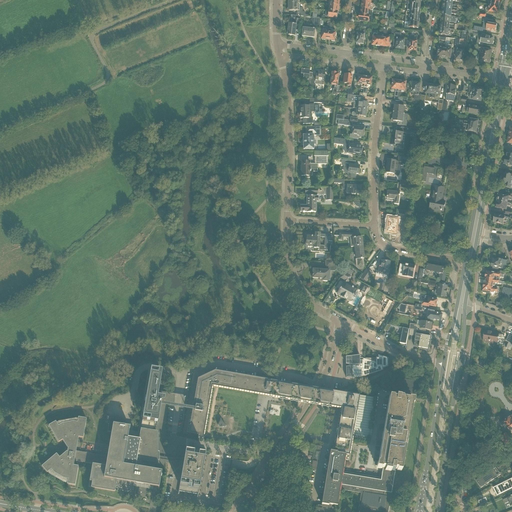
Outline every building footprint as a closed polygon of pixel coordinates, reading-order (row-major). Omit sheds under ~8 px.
[(289,10),(294,10),(294,11),(297,11),(296,15),(296,16),(301,16),(305,17),(308,17),(308,15),(306,15),(305,15),(305,13),(304,12),(303,12),(303,9),(302,8),(299,8),(299,3),(289,3),(289,10)] [(442,5),(442,6),(443,7),(443,10),(457,11),(458,11),(458,9),(458,8),(457,8),(454,8),(455,5),(452,5),(452,4),(443,3),(443,4),(442,5)] [(500,7),(490,5),(490,8),(487,8),(485,8),(485,11),(498,13),(499,10),(500,10),(500,8),(500,7)] [(291,15),(293,16),(292,24),(289,24),(289,29),(288,29),(287,33),(288,34),(288,35),(289,35),(289,36),(290,36),(290,35),(295,36),(297,23),(293,22),(294,15),(291,15)] [(484,17),(483,22),(484,22),(486,23),(487,23),(486,30),(490,31),(495,32),(497,24),(493,23),(492,23),(492,22),(492,21),(493,19),(486,18),(485,18),(484,17)] [(440,26),(440,27),(441,28),(440,29),(449,30),(454,30),(454,27),(455,24),(450,24),(450,23),(445,22),(445,23),(441,23),(441,25),(440,26)] [(303,31),(302,36),(315,38),(315,33),(316,26),(310,25),(310,28),(309,28),(303,27),(303,31)] [(468,32),(468,34),(478,36),(476,44),(477,45),(482,45),(483,43),(492,45),(492,44),(493,44),(494,41),(493,40),(493,38),(486,37),(487,36),(483,35),(484,33),(470,30),(469,30),(468,32)] [(357,43),(363,44),(365,31),(362,31),(362,34),(358,33),(357,43)] [(374,31),(372,45),(373,45),(376,45),(376,46),(380,46),(382,35),(377,34),(378,32),(374,31)] [(395,34),(393,46),(394,46),(397,46),(396,48),(399,49),(402,50),(402,49),(403,49),(404,44),(404,40),(401,40),(401,34),(396,33),(396,31),(395,31),(395,33),(395,34)] [(382,35),(380,46),(390,47),(391,42),(389,42),(389,38),(384,38),(385,33),(382,32),(382,35)] [(406,47),(409,47),(409,50),(410,50),(410,51),(413,51),(413,50),(416,51),(416,48),(417,41),(417,42),(417,37),(418,36),(416,35),(416,36),(415,36),(414,38),(411,38),(411,36),(408,35),(407,40),(406,47)] [(455,39),(455,45),(458,46),(457,49),(457,50),(457,54),(456,59),(459,59),(460,60),(461,60),(462,59),(463,60),(464,55),(464,51),(461,50),(461,47),(461,46),(460,45),(460,40),(456,39),(455,39)] [(445,46),(444,57),(445,58),(446,58),(447,58),(450,58),(450,57),(451,52),(454,53),(454,51),(451,50),(452,46),(452,45),(446,44),(445,44),(445,46)] [(481,52),(481,55),(490,57),(490,56),(491,56),(492,54),(491,53),(492,50),(482,48),(482,45),(477,45),(476,51),(481,52)] [(490,57),(481,55),(477,54),(476,57),(480,58),(479,61),(480,61),(480,62),(482,63),(483,62),(489,63),(490,57)] [(301,74),(300,81),(303,82),(307,83),(307,87),(311,87),(311,85),(312,79),(309,78),(309,75),(308,75),(309,72),(309,70),(306,70),(306,69),(304,69),(304,70),(301,69),(300,74),(301,74)] [(311,87),(310,90),(311,90),(315,90),(315,89),(315,88),(315,85),(315,84),(323,85),(323,82),(324,77),(324,72),(318,71),(318,75),(316,75),(315,76),(312,76),(312,79),(311,85),(311,87)] [(331,78),(330,85),(334,85),(334,89),(333,93),(336,93),(339,93),(339,91),(340,86),(337,86),(338,74),(336,74),(336,73),(331,73),(331,78)] [(348,95),(350,95),(352,95),(352,94),(352,93),(353,86),(350,85),(351,75),(350,75),(350,74),(346,74),(344,74),(343,83),(347,84),(346,88),(348,88),(348,95)] [(363,90),(363,94),(366,94),(367,93),(368,92),(367,91),(367,90),(366,90),(366,88),(369,85),(370,85),(371,84),(370,83),(371,81),(372,78),(371,78),(371,77),(368,76),(367,77),(365,77),(363,90)] [(402,81),(399,81),(397,97),(401,98),(401,91),(405,91),(406,82),(405,82),(405,81),(403,81),(402,81)] [(411,88),(411,91),(412,91),(411,95),(415,95),(414,99),(414,100),(421,103),(421,100),(418,99),(418,95),(419,89),(420,84),(416,83),(417,82),(414,82),(414,83),(413,83),(412,88),(411,88)] [(448,85),(446,101),(454,102),(456,86),(451,85),(451,84),(450,84),(450,83),(449,83),(449,84),(448,84),(448,85)] [(421,103),(420,108),(424,108),(425,101),(431,102),(434,85),(431,85),(430,85),(430,84),(429,84),(428,84),(427,84),(426,89),(425,96),(421,96),(421,100),(421,103)] [(434,85),(431,102),(438,103),(439,100),(440,86),(439,85),(438,85),(437,85),(437,86),(434,85)] [(470,87),(469,92),(483,95),(484,89),(479,88),(478,88),(474,87),(473,87),(470,87)] [(458,92),(457,101),(459,101),(466,103),(467,99),(461,98),(461,92),(458,92)] [(467,93),(467,97),(468,98),(468,99),(481,101),(482,95),(483,95),(483,96),(483,95),(469,92),(469,93),(467,93)] [(357,104),(357,108),(366,109),(367,103),(362,102),(362,101),(353,100),(352,103),(357,104)] [(300,114),(300,116),(300,118),(303,118),(303,124),(313,124),(312,118),(311,118),(311,111),(313,111),(314,111),(314,104),(313,104),(309,104),(304,105),(304,106),(300,106),(300,114)] [(393,112),(394,112),(403,114),(404,107),(395,105),(394,112),(393,112)] [(463,108),(462,112),(479,115),(480,114),(480,115),(481,111),(480,111),(481,108),(466,105),(465,105),(465,106),(464,108),(463,108)] [(351,115),(352,115),(354,115),(355,115),(356,116),(361,116),(365,116),(366,109),(357,108),(356,108),(355,111),(355,112),(353,112),(352,113),(351,114),(351,115)] [(394,112),(393,121),(397,121),(397,123),(397,125),(406,126),(408,114),(403,114),(394,112)] [(464,124),(463,127),(466,127),(465,130),(468,131),(471,132),(476,133),(477,127),(464,124)] [(353,139),(358,139),(359,135),(363,136),(363,134),(364,128),(353,126),(352,134),(353,135),(353,139)] [(303,140),(302,140),(302,145),(303,145),(303,150),(304,150),(304,151),(309,151),(309,150),(313,149),(313,150),(313,145),(315,145),(315,140),(313,140),(313,136),(315,136),(316,135),(320,135),(320,130),(320,129),(320,127),(308,127),(308,133),(306,133),(306,134),(306,135),(303,135),(303,140)] [(391,134),(390,145),(395,145),(395,144),(402,145),(402,143),(404,143),(405,135),(403,135),(403,133),(410,134),(411,132),(417,133),(417,129),(404,127),(404,128),(401,128),(401,131),(402,131),(402,132),(401,132),(397,132),(396,135),(391,134)] [(345,148),(345,153),(349,153),(355,154),(360,154),(361,147),(362,147),(362,146),(357,146),(354,146),(346,144),(345,148)] [(327,156),(314,156),(314,161),(314,163),(310,163),(310,162),(301,162),(301,176),(305,176),(305,177),(309,178),(309,176),(312,176),(312,173),(312,172),(313,172),(317,172),(317,164),(327,164),(327,156)] [(386,173),(391,173),(394,174),(395,165),(403,166),(404,165),(412,166),(413,158),(399,156),(398,161),(388,160),(387,172),(386,172),(386,173)] [(342,159),(342,165),(345,165),(344,172),(348,173),(348,176),(355,177),(355,174),(358,174),(359,166),(354,165),(355,162),(356,161),(342,159)] [(424,169),(422,177),(426,177),(427,173),(433,175),(434,171),(424,169)] [(500,180),(500,182),(500,183),(500,184),(505,184),(505,187),(510,188),(511,188),(511,187),(511,174),(511,175),(507,175),(502,174),(501,179),(500,180)] [(346,194),(350,194),(355,194),(355,193),(360,193),(360,186),(361,186),(347,185),(343,184),(342,189),(346,189),(346,194)] [(388,191),(387,199),(395,200),(394,204),(399,204),(401,192),(403,192),(405,193),(410,193),(411,186),(398,184),(398,189),(396,189),(392,189),(392,191),(388,191)] [(430,209),(438,210),(443,211),(445,202),(440,201),(442,187),(435,186),(432,200),(431,200),(430,209)] [(324,191),(324,195),(326,195),(326,201),(333,201),(333,188),(305,188),(305,195),(307,195),(307,196),(307,206),(300,206),(300,212),(303,212),(303,213),(304,213),(304,212),(307,212),(316,212),(316,202),(318,202),(318,197),(317,197),(317,195),(318,195),(318,191),(324,191)] [(497,201),(507,203),(508,200),(511,200),(511,198),(511,197),(510,197),(498,195),(498,198),(497,198),(496,200),(497,201)] [(358,210),(359,206),(348,205),(348,202),(337,201),(337,208),(346,209),(346,216),(354,217),(354,215),(361,215),(362,210),(358,210)] [(507,203),(497,201),(496,204),(495,207),(496,207),(496,208),(506,210),(507,206),(511,207),(511,204),(507,203)] [(387,218),(386,223),(388,223),(387,232),(389,232),(389,233),(397,234),(398,220),(408,221),(408,215),(396,213),(395,219),(388,218),(387,218)] [(495,215),(494,220),(493,220),(493,221),(493,222),(493,223),(494,223),(495,224),(496,224),(496,223),(500,224),(503,224),(504,224),(508,225),(509,218),(499,216),(495,215)] [(306,244),(314,245),(314,248),(318,248),(318,250),(327,250),(328,241),(329,234),(325,234),(320,234),(320,233),(315,233),(315,234),(311,234),(311,236),(306,236),(306,240),(305,243),(306,243),(306,244)] [(340,233),(339,240),(343,240),(343,238),(343,237),(343,236),(350,236),(350,237),(351,247),(355,246),(362,246),(362,245),(363,245),(362,241),(362,242),(361,237),(359,238),(359,236),(355,236),(355,234),(340,233)] [(362,246),(355,246),(357,267),(359,268),(362,268),(363,266),(362,259),(364,259),(362,246)] [(490,264),(490,265),(491,265),(491,266),(496,267),(503,269),(505,267),(505,265),(506,266),(508,266),(511,265),(510,264),(509,259),(506,260),(506,261),(493,259),(492,263),(491,263),(491,264),(490,264)] [(327,268),(327,270),(312,269),(312,272),(313,272),(312,278),(323,278),(322,280),(328,281),(328,280),(329,280),(329,278),(328,278),(329,268),(335,267),(334,260),(325,261),(326,268),(327,268)] [(379,267),(378,271),(379,271),(379,274),(386,276),(387,272),(388,272),(389,267),(388,267),(389,262),(381,261),(380,266),(379,266),(379,267)] [(401,265),(399,272),(403,272),(403,276),(408,277),(413,278),(414,273),(415,266),(405,264),(405,265),(401,265)] [(439,280),(444,281),(446,270),(444,270),(444,268),(427,265),(427,270),(425,270),(424,275),(429,276),(429,271),(440,273),(439,280)] [(367,269),(361,278),(361,279),(364,281),(365,281),(371,271),(367,269)] [(343,272),(340,278),(344,280),(343,283),(345,285),(347,282),(348,282),(351,276),(343,272)] [(485,275),(485,276),(485,277),(485,278),(499,281),(500,277),(503,278),(504,275),(501,274),(486,272),(486,274),(485,275)] [(412,286),(407,290),(410,293),(416,288),(417,281),(413,281),(412,286)] [(340,289),(337,294),(342,296),(342,297),(344,298),(345,298),(350,301),(354,293),(355,293),(357,290),(357,289),(358,289),(351,285),(350,287),(349,287),(349,286),(348,286),(345,285),(343,283),(340,289)] [(362,289),(360,292),(365,295),(369,288),(363,284),(361,288),(362,289)] [(495,286),(484,284),(484,285),(483,285),(483,286),(483,287),(482,292),(490,294),(490,291),(497,293),(498,290),(494,289),(495,286)] [(438,293),(438,296),(440,296),(445,297),(446,294),(447,290),(446,290),(447,286),(442,285),(440,285),(439,287),(439,288),(438,293)] [(505,299),(511,300),(511,291),(511,289),(503,288),(502,292),(506,295),(505,299)] [(424,306),(429,307),(429,306),(436,307),(436,304),(437,304),(438,301),(437,301),(437,298),(426,296),(425,301),(422,301),(422,306),(424,306)] [(385,298),(378,311),(388,317),(395,304),(385,298)] [(400,304),(397,308),(399,309),(398,312),(405,314),(407,305),(400,304)] [(429,310),(427,319),(434,320),(434,319),(441,321),(442,314),(434,313),(434,311),(429,310)] [(417,331),(425,332),(426,329),(430,330),(432,323),(421,321),(421,325),(417,325),(410,323),(409,329),(410,329),(417,330),(417,331)] [(479,330),(477,345),(484,346),(485,337),(493,338),(492,348),(499,349),(500,339),(499,339),(501,330),(496,330),(497,327),(489,326),(489,328),(484,328),(484,331),(479,330)] [(406,344),(409,329),(400,327),(400,334),(402,334),(400,343),(406,344)] [(410,329),(409,335),(415,336),(414,346),(420,347),(427,348),(430,333),(425,332),(417,331),(417,330),(410,329)] [(360,355),(345,357),(345,364),(348,364),(348,367),(346,367),(346,378),(360,377),(382,370),(382,368),(388,366),(388,364),(386,364),(386,360),(388,360),(388,358),(388,359),(388,358),(378,355),(378,356),(378,358),(378,360),(376,360),(376,358),(363,358),(363,360),(359,360),(359,357),(359,356),(360,356),(360,355)] [(56,454),(41,466),(47,473),(48,472),(51,469),(54,473),(57,475),(60,477),(60,476),(63,478),(68,479),(67,483),(67,484),(75,486),(78,466),(73,466),(74,461),(92,464),(92,467),(94,468),(92,476),(90,476),(89,486),(91,487),(91,488),(115,492),(115,491),(117,481),(135,484),(153,487),(154,487),(154,486),(158,487),(159,487),(159,486),(159,484),(160,483),(160,481),(160,480),(160,478),(161,477),(161,475),(161,474),(161,473),(162,471),(160,471),(154,470),(154,464),(158,464),(158,460),(159,460),(159,459),(159,456),(156,456),(156,455),(156,452),(157,452),(157,451),(158,451),(157,432),(156,432),(153,431),(155,424),(158,424),(159,416),(159,415),(159,414),(160,412),(160,411),(160,410),(160,409),(160,407),(161,406),(161,405),(161,403),(164,403),(164,399),(157,398),(160,381),(162,373),(150,371),(149,380),(144,405),(140,433),(139,436),(128,435),(129,432),(129,427),(123,426),(124,420),(110,418),(108,431),(112,432),(110,447),(108,447),(106,456),(93,454),(80,452),(80,455),(75,454),(76,451),(78,437),(83,438),(86,419),(78,417),(78,419),(77,422),(73,422),(69,422),(65,422),(66,423),(62,424),(58,426),(56,423),(55,422),(48,426),(58,443),(62,440),(67,448),(68,448),(67,452),(66,452),(59,458),(56,454)] [(203,436),(208,409),(212,386),(302,402),(309,403),(317,404),(341,408),(337,433),(336,442),(335,445),(341,446),(340,449),(341,450),(342,449),(350,450),(351,446),(352,439),(367,442),(368,435),(371,436),(372,431),(369,430),(375,398),(358,395),(358,396),(327,390),(318,389),(312,388),(215,371),(197,379),(191,415),(189,427),(188,434),(198,435),(198,438),(203,439),(203,436)] [(390,386),(396,395),(397,395),(415,397),(417,381),(402,379),(390,386)] [(334,511),(335,508),(331,507),(332,505),(337,506),(340,489),(361,492),(357,511),(371,511),(372,509),(387,511),(388,511),(395,469),(400,470),(412,400),(400,398),(400,397),(396,396),(396,397),(396,399),(390,398),(390,401),(389,401),(389,402),(390,402),(389,406),(388,405),(388,406),(389,406),(389,409),(388,409),(389,409),(388,413),(387,413),(387,414),(388,414),(387,417),(387,416),(387,417),(387,421),(386,421),(387,421),(386,424),(385,424),(385,425),(386,425),(385,429),(385,428),(385,429),(385,432),(384,432),(383,440),(384,440),(383,444),(382,444),(383,445),(382,447),(381,448),(382,448),(382,452),(381,452),(382,452),(381,455),(380,455),(381,456),(380,459),(379,460),(380,460),(380,463),(379,463),(380,463),(379,467),(378,467),(383,468),(381,478),(377,477),(377,480),(377,481),(373,480),(373,479),(365,477),(365,479),(362,478),(362,477),(361,477),(361,478),(358,477),(357,477),(354,477),(354,476),(354,477),(350,476),(350,475),(350,476),(346,476),(346,475),(342,475),(343,474),(342,474),(344,460),(348,460),(350,450),(342,449),(341,450),(340,449),(341,446),(335,445),(333,444),(333,446),(330,445),(329,455),(330,455),(321,504),(322,504),(322,506),(318,505),(318,506),(317,506),(316,511),(334,511)] [(511,415),(503,422),(509,431),(510,430),(511,433),(511,432),(511,415)] [(506,442),(508,445),(511,442),(509,440),(510,439),(506,433),(500,438),(504,443),(506,442)] [(186,446),(184,458),(178,491),(198,495),(201,477),(202,478),(203,474),(202,474),(206,450),(205,450),(186,446)] [(491,471),(477,481),(480,486),(495,477),(491,471)] [(511,478),(493,488),(497,496),(511,488),(511,478)]
